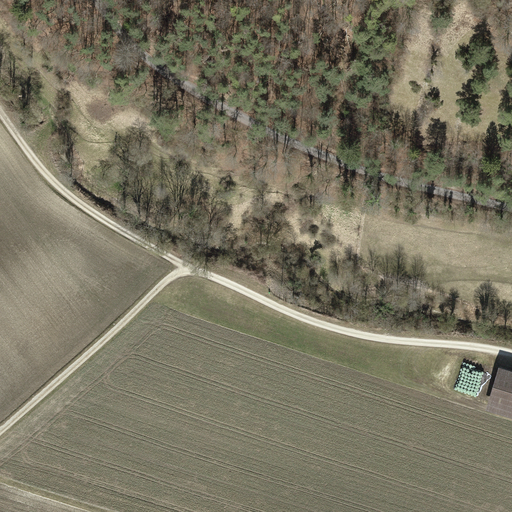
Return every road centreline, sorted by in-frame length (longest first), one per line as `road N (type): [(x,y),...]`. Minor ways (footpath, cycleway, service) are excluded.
road 1 (track): [(511,354),(365,335),(232,285),(69,196),(0,112)]
road 2 (residential): [(100,0),(159,69),(230,111),(384,176),(511,207)]
road 3 (track): [(0,431),(173,276),(194,267)]
